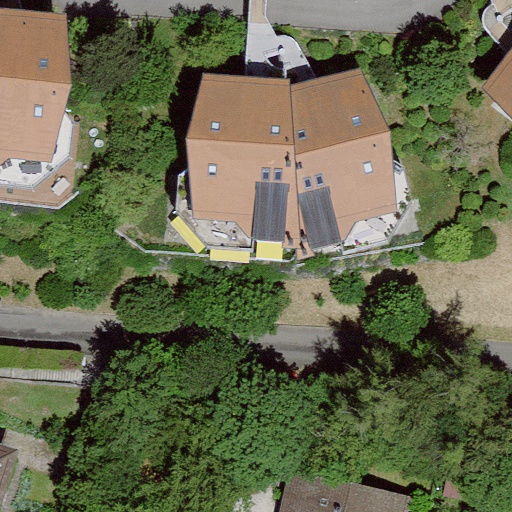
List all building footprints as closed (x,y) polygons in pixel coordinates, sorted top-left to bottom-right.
[(511,153),(511,16),(446,101),(511,153)] [(0,29),(0,190),(9,194),(65,55),(0,29)] [(323,69),(249,87),(159,76),(131,245),(281,258),(282,246),(361,227),(323,69)] [(0,511),(1,511),(21,451),(0,444),(0,511)] [(406,511),(409,498),(296,475),(288,511),(406,511)]
